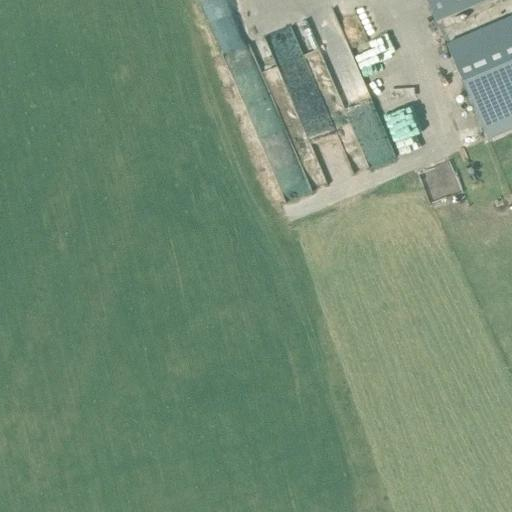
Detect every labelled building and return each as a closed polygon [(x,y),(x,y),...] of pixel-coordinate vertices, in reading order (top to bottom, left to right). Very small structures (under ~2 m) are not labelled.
[(427,0),(437,22),(488,0),(427,0)] [(397,160),(335,4),(310,14),(372,170),(397,160)] [(511,16),(448,44),(488,137),(511,127),(511,16)] [(318,87),(295,24),(268,34),(280,69),(271,72),(276,86),(294,79),(299,94),(318,87)] [(277,181),(293,201),(310,187),(295,167),(277,181)] [(424,175),(434,200),(463,189),(459,178),(452,181),(446,167),(424,175)]
